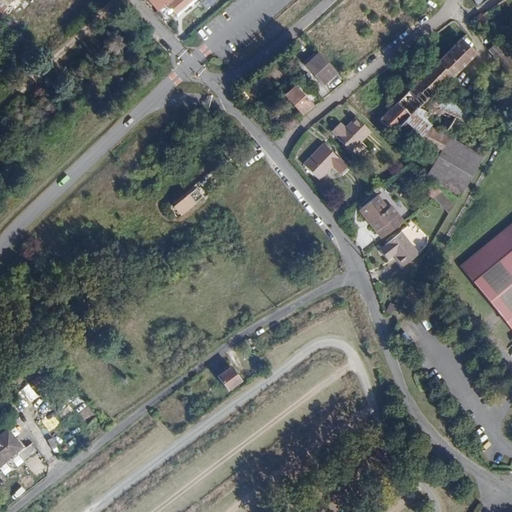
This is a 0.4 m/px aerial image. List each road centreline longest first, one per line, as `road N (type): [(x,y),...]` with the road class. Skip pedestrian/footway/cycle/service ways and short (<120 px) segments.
road 1 (residential): [(273,153),(339,233),(424,427),(511,493)]
road 2 (track): [(372,391),(346,347),(318,344),(92,511)]
road 3 (track): [(155,511),(356,358)]
road 4 (residential): [(273,153),(445,15),(453,0)]
road 5 (track): [(231,511),(365,408),(372,391)]
road 6 (track): [(118,0),(0,109)]
road 7 (track): [(439,511),(372,391)]
